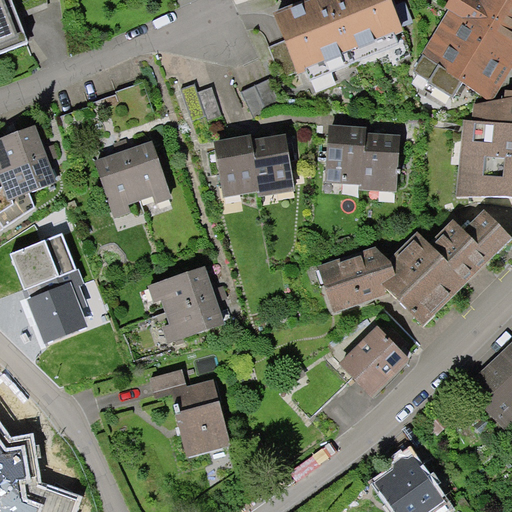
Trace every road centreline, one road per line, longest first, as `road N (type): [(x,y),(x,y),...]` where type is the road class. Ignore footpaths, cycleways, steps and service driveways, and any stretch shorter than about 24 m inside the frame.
road 1 (residential): [(511,308),(442,377),(262,511)]
road 2 (residential): [(0,89),(198,11)]
road 3 (residential): [(117,511),(75,417),(0,341)]
